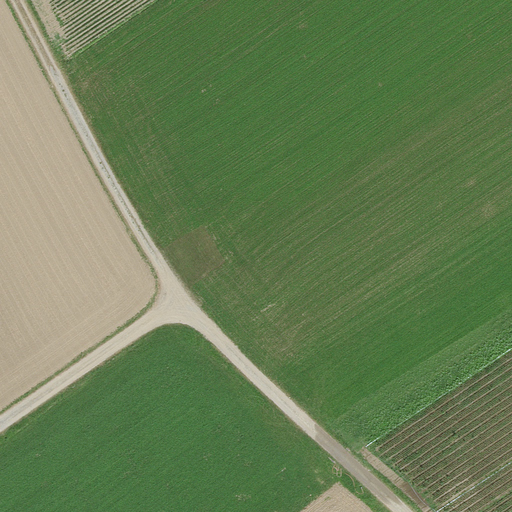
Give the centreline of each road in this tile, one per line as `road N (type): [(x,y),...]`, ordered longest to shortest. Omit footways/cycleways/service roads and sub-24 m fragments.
road 1 (track): [(399,511),(176,303),(0,426)]
road 2 (track): [(176,303),(18,0)]
